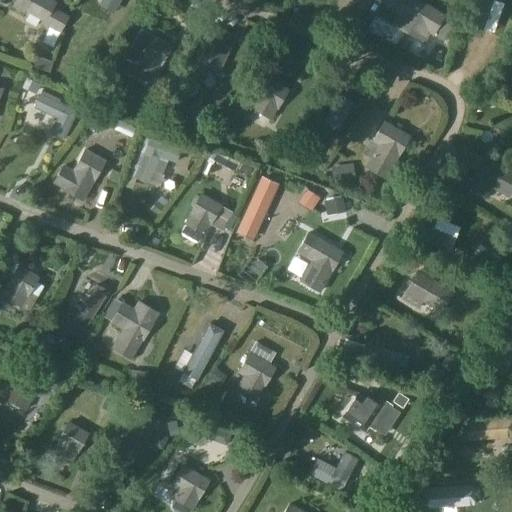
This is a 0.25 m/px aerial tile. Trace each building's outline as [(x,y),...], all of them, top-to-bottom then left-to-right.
[(54,0),(14,0),(11,5),(24,13),(25,11),(59,31),(68,17),(52,8),(56,1),(54,0)] [(426,4),(419,0),(388,0),(384,7),(393,12),(397,15),(391,26),(407,35),(426,4)] [(443,42),(456,22),(426,4),(407,35),(424,45),(430,34),(443,42)] [(369,19),(361,28),(387,52),(396,43),(369,19)] [(219,70),(235,37),(210,25),(194,58),(219,70)] [(154,76),(172,45),(150,33),(133,64),(154,76)] [(270,120),(288,89),(267,77),(250,107),(270,120)] [(64,139),(77,111),(40,93),(33,107),(58,118),(50,132),(64,139)] [(365,170),(385,181),(410,135),(383,121),(363,158),(370,161),(365,170)] [(158,161),(160,157),(177,163),(182,152),(148,138),(133,176),(150,183),(154,170),(163,174),(167,164),(158,161)] [(83,201),(105,161),(83,148),(70,170),(63,166),(53,184),(83,201)] [(511,191),(511,172),(484,157),(468,187),(485,196),(491,186),(509,196),(511,191)] [(252,240),(278,185),(261,177),(236,232),(252,240)] [(212,178),(209,189),(223,193),(226,182),(212,178)] [(203,193),(191,211),(183,224),(202,237),(210,223),(220,230),(232,212),(203,193)] [(296,217),(307,224),(316,211),(305,203),(296,217)] [(311,261),(300,281),(319,292),(342,252),(308,232),(296,252),(311,261)] [(197,258),(201,249),(183,240),(178,250),(197,258)] [(0,294),(21,307),(39,276),(18,264),(0,294)] [(440,312),(452,292),(416,271),(400,299),(417,309),(421,302),(440,312)] [(131,360),(154,321),(122,302),(110,322),(122,329),(111,348),(131,360)] [(196,380),(222,331),(208,324),(181,372),(196,380)] [(381,349),(383,343),(376,340),(374,347),(364,344),(360,359),(402,373),(407,357),(381,349)] [(270,363),(276,354),(255,341),(236,372),(243,376),(237,385),(258,397),(276,366),(270,363)] [(25,410),(41,379),(18,368),(2,398),(25,410)] [(357,393),(341,417),(364,432),(368,426),(374,430),(391,405),(370,391),(365,399),(357,393)] [(128,457),(148,417),(133,409),(113,449),(128,457)] [(468,442),(511,437),(511,425),(511,417),(466,422),(468,442)] [(70,464),(88,432),(68,420),(50,452),(70,464)] [(509,456),(510,444),(465,442),(464,454),(509,456)] [(148,459),(159,465),(166,452),(154,447),(148,459)] [(340,491),(356,460),(344,453),(335,469),(316,459),(308,474),(340,491)] [(209,481),(191,471),(182,465),(170,485),(177,489),(171,499),(192,511),(209,481)] [(427,488),(428,509),(473,505),(471,485),(427,488)] [(305,511),(298,508),(290,503),(284,511),(305,511)]
